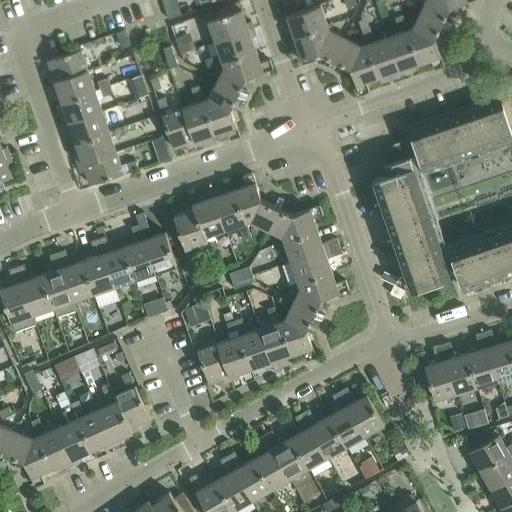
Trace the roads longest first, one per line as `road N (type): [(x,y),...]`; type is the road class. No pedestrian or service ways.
road 1 (residential): [(77,211),(16,31),(110,0)]
road 2 (residential): [(77,211),(311,127)]
road 3 (residential): [(390,341),(311,127)]
road 4 (residential): [(203,441),(390,341)]
road 5 (residential): [(311,127),(457,71),(475,38)]
road 6 (residential): [(311,127),(264,0)]
road 7 (residential): [(91,511),(203,441)]
road 8 (residential): [(390,341),(511,303)]
road 9 (residential): [(153,328),(203,441)]
